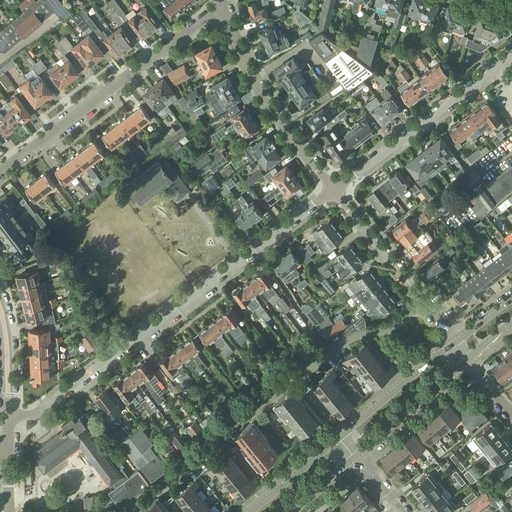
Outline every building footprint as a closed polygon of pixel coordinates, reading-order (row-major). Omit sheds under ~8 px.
[(72,15),(58,0),(36,0),(36,1),(24,11),(23,11),(10,22),(2,29),(0,30),(0,49),(3,50),(5,52),(23,37),(23,38),(42,22),(42,21),(53,11),(62,22),(72,15)] [(24,11),(36,1),(35,0),(23,0),(18,5),(23,11),(24,11)] [(113,9),(123,22),(128,18),(114,0),(111,0),(108,2),(113,9)] [(160,0),(165,6),(163,8),(170,17),(175,13),(177,14),(181,11),(180,9),(181,8),(174,0),(160,0)] [(174,0),(181,8),(192,0),(174,0)] [(249,5),(251,13),(251,15),(252,19),(253,21),(268,16),(265,7),(269,6),(268,1),(276,0),(257,0),(258,3),(249,5)] [(300,0),(300,5),(299,10),(301,11),(302,5),(306,6),(307,0),(300,0)] [(322,31),(325,34),(327,35),(328,29),(335,0),(323,0),(317,27),(323,28),(322,30),(322,31)] [(366,1),(366,0),(353,0),(353,2),(350,12),(357,13),(360,4),(364,5),(365,0),(366,1)] [(371,0),(369,9),(375,10),(386,13),(388,7),(389,0),(371,0)] [(402,0),(389,0),(388,7),(399,10),(402,0)] [(413,0),(409,13),(420,17),(426,0),(424,0),(413,0)] [(438,4),(433,2),(432,0),(431,0),(428,0),(427,1),(426,0),(420,17),(419,21),(426,23),(428,19),(432,20),(438,4)] [(452,31),(460,10),(448,6),(442,22),(437,20),(433,33),(439,35),(441,27),(452,31)] [(286,13),(283,7),(271,12),(274,18),(286,13)] [(141,11),(137,14),(150,31),(151,30),(153,30),(156,28),(156,26),(158,24),(145,8),(141,11)] [(118,26),(123,22),(113,9),(109,12),(111,15),(111,16),(118,26)] [(373,19),(375,10),(369,9),(359,45),(355,57),(358,59),(368,67),(369,67),(375,47),(382,25),(375,23),(376,20),(373,19)] [(460,10),(452,31),(463,34),(465,31),(471,14),(460,10)] [(401,22),(403,13),(397,11),(392,26),(399,28),(401,22)] [(82,32),(88,27),(84,21),(77,13),(71,17),(82,32)] [(141,37),(142,36),(145,37),(148,34),(148,32),(150,31),(137,14),(128,21),(141,37)] [(310,22),(307,17),(306,15),(297,19),(300,26),(310,22)] [(89,17),(84,21),(88,27),(98,41),(102,38),(116,56),(118,54),(120,55),(123,52),(123,51),(125,49),(115,37),(112,33),(107,36),(104,33),(102,34),(89,17)] [(487,35),(492,22),(483,18),(480,19),(475,35),(473,40),(467,38),(465,44),(466,44),(465,46),(481,52),(481,51),(487,35)] [(487,35),(481,51),(502,35),(506,37),(508,36),(510,31),(509,28),(492,22),(487,35)] [(260,38),(262,39),(264,43),(281,35),(279,31),(276,32),(273,25),(259,32),(258,34),(260,38)] [(116,30),(112,33),(115,37),(125,49),(127,48),(129,48),(131,46),(131,44),(133,43),(120,27),(116,30)] [(338,44),(342,31),(333,29),(333,30),(328,29),(327,35),(330,38),(338,44)] [(309,31),(295,41),(298,45),(312,36),(309,31)] [(330,38),(327,35),(325,34),(322,31),(316,34),(309,38),(312,42),(326,60),(343,47),(338,44),(330,38)] [(284,50),(292,47),(286,33),(281,35),(264,43),(266,48),(265,50),(266,53),(269,54),(269,55),(283,49),(284,50)] [(88,35),(79,41),(84,48),(94,60),(95,59),(97,60),(101,57),(101,55),(102,54),(88,35)] [(68,51),(72,48),(71,47),(72,47),(72,46),(65,37),(60,41),(68,51)] [(63,55),(68,51),(60,41),(55,44),(63,55)] [(71,47),(72,48),(86,67),(87,65),(89,66),(93,63),(93,61),(94,60),(84,48),(79,41),(72,46),(72,47),(71,47)] [(355,57),(359,45),(349,43),(347,51),(353,55),(355,57)] [(200,64),(202,64),(217,56),(214,51),(215,50),(213,47),(212,47),(211,45),(196,53),(197,53),(193,55),(198,66),(200,64)] [(32,46),(27,50),(32,57),(37,53),(32,46)] [(326,60),(337,75),(358,59),(355,57),(353,55),(347,51),(346,49),(343,47),(326,60)] [(410,48),(402,54),(408,62),(416,57),(410,48)] [(419,58),(425,66),(429,63),(423,55),(419,58)] [(29,56),(25,60),(31,67),(35,64),(29,56)] [(56,64),(68,80),(77,73),(65,56),(61,59),(64,63),(59,67),(57,63),(56,64)] [(222,67),(221,66),(222,64),(221,61),(219,61),(217,56),(202,64),(207,75),(222,67)] [(282,79),(297,68),(299,66),(293,57),(274,70),(281,80),(282,79)] [(0,67),(5,74),(10,70),(8,67),(14,62),(11,58),(0,65),(0,67)] [(422,69),(425,66),(419,58),(415,61),(422,69)] [(337,75),(333,80),(335,83),(326,90),(327,92),(317,99),(321,104),(348,89),(362,79),(369,73),(373,70),(369,67),(368,67),(358,59),(337,75)] [(40,69),(42,72),(47,68),(41,60),(36,64),(37,66),(39,65),(41,68),(40,69)] [(167,74),(170,79),(187,71),(185,67),(182,66),(173,70),(167,62),(162,66),(167,74)] [(429,71),(439,83),(448,76),(439,63),(429,71)] [(33,69),(37,75),(42,72),(40,69),(37,66),(36,64),(35,64),(31,67),(33,69)] [(59,87),(68,80),(56,64),(51,68),(47,70),(59,87)] [(12,84),(5,74),(0,67),(0,81),(5,89),(12,84)] [(318,77),(311,68),(306,72),(306,71),(301,74),(297,68),(282,79),(290,90),(310,76),(312,81),(318,77)] [(400,72),(406,80),(410,77),(404,69),(400,72)] [(170,79),(175,85),(189,78),(190,75),(187,71),(170,79)] [(429,90),(439,83),(429,71),(420,78),(429,90)] [(399,89),(410,105),(420,98),(410,85),(408,83),(408,82),(406,80),(400,72),(396,75),(403,83),(398,87),(399,89)] [(388,84),(383,78),(378,73),(374,76),(382,88),(388,84)] [(410,85),(420,98),(429,90),(420,78),(417,75),(408,82),(408,83),(410,85)] [(38,76),(30,82),(43,99),(51,93),(38,76)] [(301,106),(316,96),(308,84),(312,81),(310,76),(290,90),(301,106)] [(214,99),(219,96),(232,89),(233,88),(227,78),(213,86),(216,92),(211,94),(214,99)] [(153,86),(168,105),(177,98),(163,79),(153,86)] [(362,79),(348,89),(354,97),(359,93),(357,90),(366,84),(362,79)] [(34,105),(43,99),(30,82),(22,89),(34,105)] [(167,106),(168,105),(153,86),(144,93),(154,107),(158,112),(167,105),(167,106)] [(213,106),(218,115),(226,110),(225,106),(239,98),(233,88),(232,89),(219,96),(214,99),(206,103),(209,108),(213,106)] [(183,96),(194,111),(205,104),(201,95),(199,96),(196,89),(183,95),(183,96)] [(386,99),(380,103),(391,117),(393,116),(394,117),(397,115),(397,113),(401,110),(386,90),(381,94),(386,99)] [(21,122),(29,115),(20,103),(21,102),(15,94),(9,99),(10,100),(7,103),(12,109),(21,122)] [(195,113),(194,111),(183,96),(178,100),(189,116),(195,113)] [(382,125),(386,121),(388,122),(391,119),(391,118),(391,117),(380,103),(376,107),(371,101),(367,105),(382,125)] [(487,102),(477,109),(487,121),(487,122),(492,129),(497,135),(497,136),(500,139),(501,139),(502,138),(505,136),(501,132),(506,128),(487,102)] [(21,122),(12,109),(7,103),(3,105),(7,111),(3,115),(12,128),(21,122)] [(131,114),(141,126),(150,119),(141,107),(131,114)] [(214,143),(226,135),(236,128),(252,118),(250,114),(250,112),(248,108),(246,108),(245,107),(232,116),(235,121),(226,127),(224,125),(209,135),(214,143)] [(326,124),(336,116),(337,116),(336,114),(333,117),(331,116),(325,108),(323,109),(322,109),(308,120),(315,129),(325,122),(326,124)] [(343,117),(347,114),(349,112),(347,108),(344,110),(340,113),(343,117)] [(468,116),(478,128),(481,133),(487,128),(489,131),(492,129),(487,122),(487,121),(477,109),(468,116)] [(0,128),(5,134),(12,128),(3,115),(0,111),(0,128)] [(131,133),(141,126),(131,114),(122,121),(131,133)] [(332,125),(339,120),(336,116),(326,124),(328,126),(331,124),(332,125)] [(468,116),(458,123),(468,136),(468,135),(474,142),(477,140),(475,138),(481,133),(478,128),(468,116)] [(241,131),(246,137),(242,139),(245,144),(254,138),(251,134),(259,128),(259,127),(259,125),(257,122),(255,121),(252,118),(236,128),(239,132),(241,131)] [(352,129),(362,141),(375,131),(374,131),(369,124),(370,123),(366,118),(352,129)] [(112,128),(122,141),(131,133),(122,121),(112,128)] [(453,143),(457,149),(461,146),(459,143),(468,136),(458,123),(449,130),(456,140),(453,143)] [(167,133),(171,138),(175,143),(177,141),(187,133),(182,126),(176,131),(172,127),(166,132),(167,133)] [(112,148),(122,141),(112,128),(103,136),(112,148)] [(348,151),(342,143),(331,129),(321,137),(338,159),(348,151)] [(348,151),(362,141),(352,129),(345,134),(348,138),(342,143),(348,151)] [(154,144),(157,148),(171,138),(167,133),(154,144)] [(495,143),(500,139),(497,136),(497,135),(492,139),(495,143)] [(255,159),(259,157),(273,147),(270,143),(270,141),(268,138),(266,138),(265,137),(252,147),(249,150),(255,159)] [(433,144),(431,145),(444,161),(447,159),(451,164),(456,159),(440,138),(438,140),(435,140),(433,141),(433,144)] [(495,143),(498,147),(505,141),(502,138),(501,139),(500,139),(495,143)] [(186,153),(177,141),(175,143),(172,145),(181,156),(186,153)] [(85,149),(94,161),(103,154),(94,142),(85,149)] [(150,154),(157,148),(154,144),(147,149),(150,154)] [(424,150),(423,151),(439,172),(447,165),(444,161),(431,145),(430,146),(427,146),(424,148),(424,150)] [(227,159),(218,147),(212,152),(211,151),(191,165),(197,173),(196,174),(198,178),(211,168),(213,171),(217,168),(217,167),(227,159)] [(280,157),(280,156),(280,154),(278,151),(276,151),(273,147),(259,157),(262,160),(259,163),(263,168),(266,166),(267,167),(280,157)] [(84,169),(94,161),(85,149),(75,156),(84,169)] [(471,163),(483,154),(480,151),(479,149),(467,158),(471,163)] [(427,174),(430,178),(439,172),(423,151),(421,150),(417,153),(417,155),(415,157),(427,174)] [(133,156),(137,161),(147,154),(145,151),(142,153),(140,151),(133,156)] [(75,156),(65,164),(75,176),(84,169),(75,156)] [(130,166),(137,161),(133,156),(127,162),(130,166)] [(417,179),(416,179),(421,186),(430,178),(427,174),(415,157),(414,158),(412,157),(409,159),(409,162),(406,164),(417,179)] [(162,166),(158,161),(128,184),(131,188),(126,192),(134,202),(139,198),(142,202),(165,184),(177,200),(185,193),(189,190),(167,162),(162,166)] [(246,166),(249,170),(255,165),(252,162),(246,166)] [(56,171),(65,183),(75,176),(65,164),(56,171)] [(275,179),(280,186),(294,176),(293,175),(294,172),(292,170),(289,169),(286,165),(278,172),(275,167),(264,175),(270,183),(275,179)] [(511,165),(485,186),(498,202),(511,190),(511,165)] [(462,167),(453,174),(460,182),(468,176),(462,167)] [(243,181),(248,187),(264,175),(259,169),(243,181)] [(389,175),(389,176),(402,193),(406,190),(406,191),(411,187),(415,192),(414,193),(416,196),(421,192),(420,190),(411,179),(407,182),(399,172),(397,173),(396,172),(390,176),(389,175)] [(106,178),(110,183),(117,178),(113,173),(106,178)] [(36,181),(45,194),(55,186),(45,174),(36,181)] [(202,182),(209,193),(213,190),(217,187),(220,186),(212,175),(202,182)] [(259,201),(267,212),(273,220),(279,216),(272,208),(268,201),(283,190),(287,196),(288,195),(290,195),(293,193),(293,191),(301,185),(300,184),(301,182),(299,180),(296,179),(294,176),(280,186),(259,201)] [(398,196),(402,193),(389,176),(381,182),(393,197),(396,194),(398,196)] [(231,177),(224,182),(229,189),(236,184),(231,177)] [(103,188),(110,183),(106,178),(99,183),(103,188)] [(456,178),(451,182),(454,187),(460,182),(456,178)] [(35,201),(45,194),(36,181),(26,189),(35,201)] [(220,186),(217,187),(224,196),(230,191),(229,189),(224,182),(220,186)] [(389,200),(393,197),(381,182),(373,187),(373,188),(386,204),(390,202),(389,200)] [(472,208),(479,218),(489,210),(488,210),(496,203),(481,184),(473,190),(474,191),(469,195),(476,204),(472,208)] [(382,207),(386,204),(373,188),(373,187),(372,188),(373,189),(367,194),(369,196),(367,197),(379,212),(383,209),(382,207)] [(420,190),(421,192),(427,200),(431,197),(424,187),(420,190)] [(88,194),(92,199),(100,193),(96,188),(88,194)] [(209,193),(215,201),(219,198),(213,190),(209,193)] [(448,201),(456,195),(453,190),(444,196),(448,201)] [(85,204),(92,199),(88,194),(82,199),(85,204)] [(511,194),(502,202),(506,207),(511,202),(511,194)] [(237,199),(254,221),(262,215),(253,202),(249,205),(242,196),(237,199)] [(5,198),(0,201),(0,232),(11,247),(9,249),(17,260),(30,250),(38,260),(46,254),(32,234),(31,235),(10,208),(12,207),(5,198)] [(245,228),(254,221),(237,199),(233,203),(240,212),(236,215),(238,219),(235,221),(240,228),(243,225),(245,228)] [(27,201),(22,205),(27,211),(32,207),(27,201)] [(421,220),(426,216),(433,210),(430,207),(414,220),(411,222),(408,218),(393,229),(400,237),(417,224),(421,220)] [(497,207),(491,212),(494,217),(501,212),(497,207)] [(60,215),(64,219),(72,213),(68,208),(60,215)] [(394,214),(386,221),(390,226),(398,219),(394,214)] [(57,225),(64,219),(60,215),(54,220),(57,225)] [(41,216),(36,220),(41,226),(46,223),(41,216)] [(317,245),(336,229),(330,220),(317,230),(321,236),(316,240),(317,241),(315,243),(317,245)] [(474,226),(478,231),(484,225),(481,221),(474,226)] [(406,245),(418,236),(414,232),(420,227),(417,224),(400,237),(406,245)] [(454,238),(450,233),(452,232),(447,225),(442,228),(447,235),(446,240),(448,243),(454,238)] [(331,247),(343,237),(336,229),(317,245),(318,246),(320,245),(321,247),(326,253),(332,248),(331,247)] [(429,239),(426,235),(423,231),(418,236),(406,245),(412,252),(429,239)] [(412,252),(418,261),(424,256),(427,260),(439,250),(437,248),(429,239),(412,252)] [(445,242),(437,248),(439,250),(446,244),(445,242)] [(511,268),(511,267),(511,249),(507,243),(498,250),(502,255),(511,268)] [(331,260),(338,268),(356,253),(349,245),(337,254),(334,250),(327,256),(331,260)] [(301,257),(307,252),(304,248),(302,246),(296,250),(301,257)] [(448,251),(443,255),(445,259),(455,251),(452,248),(448,251)] [(281,257),(297,278),(299,276),(298,275),(299,273),(294,268),(300,263),(290,251),(281,257)] [(37,261),(40,267),(61,258),(59,252),(37,261)] [(363,262),(356,253),(338,268),(340,269),(338,271),(343,278),(363,262)] [(443,255),(425,269),(432,278),(445,267),(442,264),(447,260),(445,259),(443,255)] [(493,261),(503,274),(511,268),(502,255),(493,261)] [(296,279),(297,278),(281,257),(273,264),(282,277),(288,273),(292,278),(294,277),(296,279)] [(495,281),(503,274),(493,261),(485,268),(495,281)] [(477,274),(487,287),(495,281),(485,268),(477,274)] [(280,299),(270,285),(274,282),(265,270),(257,276),(266,288),(276,302),(285,314),(291,310),(282,298),(280,299)] [(356,278),(348,285),(355,294),(356,294),(376,278),(369,270),(357,279),(356,278)] [(20,287),(38,283),(37,277),(39,276),(38,271),(30,273),(30,272),(27,272),(24,273),(22,274),(22,275),(17,276),(20,287)] [(478,294),(487,287),(477,274),(468,281),(478,294)] [(257,276),(249,282),(258,294),(262,291),(268,299),(272,305),(276,302),(266,288),(257,276)] [(355,301),(359,298),(362,302),(370,296),(383,286),(376,278),(356,294),(355,294),(356,294),(352,297),(355,301)] [(300,283),(303,287),(306,291),(311,288),(304,279),(300,283)] [(21,293),(23,298),(41,294),(46,292),(43,281),(38,283),(20,287),(21,293)] [(469,301),(478,294),(468,281),(459,288),(460,289),(453,295),(452,294),(454,299),(457,303),(461,306),(468,300),(469,301)] [(271,319),(254,296),(258,294),(249,282),(241,288),(250,300),(262,316),(263,316),(267,322),(271,319)] [(335,289),(330,283),(326,287),(331,293),(335,289)] [(369,310),(389,294),(383,286),(370,296),(362,302),(362,303),(367,309),(368,310),(369,310)] [(262,316),(250,300),(241,288),(233,294),(242,306),(246,302),(258,319),(262,316)] [(44,305),(48,304),(47,300),(48,300),(46,292),(41,294),(23,298),(23,301),(26,309),(44,305)] [(373,313),(380,307),(384,312),(396,303),(389,294),(369,310),(368,310),(366,312),(369,316),(373,312),(373,313)] [(48,304),(44,305),(26,309),(29,321),(42,317),(43,323),(55,321),(55,320),(51,307),(50,304),(48,304)] [(302,308),(306,314),(312,309),(309,306),(305,305),(302,308)] [(306,314),(316,326),(317,325),(325,319),(315,307),(312,309),(306,314)] [(244,342),(249,339),(236,323),(240,320),(231,308),(223,314),(232,326),(244,342)] [(244,342),(232,326),(223,314),(215,320),(223,332),(228,329),(240,345),(244,342)] [(333,323),(328,316),(325,319),(317,325),(316,326),(314,328),(318,332),(322,330),(328,327),(333,323)] [(362,329),(366,328),(364,319),(362,316),(340,333),(343,336),(346,335),(350,333),(354,331),(358,330),(362,329)] [(328,329),(322,332),(329,340),(347,326),(342,319),(337,323),(337,322),(328,329)] [(228,355),(233,351),(220,335),(223,332),(215,320),(207,326),(216,338),(228,355)] [(228,355),(216,338),(207,326),(199,333),(207,344),(212,341),(225,358),(228,355)] [(79,332),(83,337),(87,334),(84,329),(79,332)] [(50,342),(49,330),(30,331),(30,343),(31,343),(50,342)] [(83,337),(81,339),(90,352),(100,345),(90,332),(87,334),(83,337)] [(203,371),(207,367),(196,353),(199,350),(191,339),(183,345),(192,356),(203,371)] [(59,353),(58,342),(55,341),(50,342),(31,343),(30,343),(31,355),(50,354),(55,353),(59,353)] [(498,376),(511,364),(511,348),(508,344),(504,348),(510,355),(493,369),(498,376)] [(203,371),(192,356),(183,345),(175,351),(184,362),(188,359),(199,374),(203,371)] [(349,357),(353,362),(355,365),(370,353),(364,345),(349,357)] [(180,365),(184,362),(175,351),(168,357),(184,377),(183,378),(187,382),(192,379),(188,374),(187,375),(180,365)] [(31,356),(32,366),(51,365),(56,365),(56,364),(64,364),(64,360),(56,361),(55,353),(50,354),(31,355),(31,356)] [(370,353),(355,365),(362,372),(377,360),(370,353)] [(183,378),(184,377),(168,357),(160,363),(173,380),(177,377),(181,383),(186,390),(191,387),(187,382),(183,378)] [(368,381),(383,369),(377,360),(362,372),(368,381)] [(155,372),(146,361),(142,363),(141,363),(138,365),(138,367),(147,378),(159,395),(163,393),(156,384),(159,381),(153,373),(155,372)] [(51,365),(32,366),(33,386),(41,385),(40,378),(52,377),(54,375),(54,371),(56,370),(56,368),(64,368),(64,364),(56,364),(56,365),(51,365)] [(511,364),(498,376),(503,383),(511,375),(511,364)] [(159,395),(147,378),(138,367),(130,373),(139,384),(143,381),(147,386),(146,387),(159,404),(163,402),(159,395)] [(390,377),(386,372),(383,369),(368,381),(375,389),(390,377)] [(134,388),(139,384),(130,373),(123,379),(122,379),(140,402),(143,399),(139,393),(138,393),(134,388)] [(312,386),(319,394),(334,382),(331,379),(327,374),(326,375),(320,380),(318,382),(312,386)] [(122,379),(120,379),(118,381),(118,382),(114,385),(118,390),(117,392),(120,395),(121,395),(122,396),(121,397),(127,406),(133,401),(136,405),(137,406),(139,406),(143,411),(145,410),(139,402),(140,402),(122,379)] [(325,402),(340,390),(334,382),(319,394),(325,402)] [(310,428),(314,425),(319,421),(318,421),(293,389),(284,397),(275,404),(301,435),(310,428)] [(331,410),(347,398),(340,390),(325,402),(331,410)] [(124,415),(128,412),(123,405),(119,408),(112,399),(115,397),(112,392),(109,395),(106,391),(96,398),(106,411),(105,412),(108,416),(113,412),(116,416),(121,412),(124,415)] [(331,410),(334,414),(338,419),(353,406),(347,398),(331,410)] [(441,410),(453,425),(461,418),(460,416),(464,412),(460,407),(456,411),(449,403),(441,410)] [(460,416),(461,418),(470,429),(486,416),(475,403),(464,412),(460,416)] [(445,431),(453,425),(441,410),(433,416),(445,431)] [(76,420),(73,417),(63,424),(66,428),(59,434),(58,433),(44,444),(39,449),(43,454),(35,460),(44,473),(80,446),(110,485),(113,484),(115,487),(108,492),(121,508),(151,485),(139,469),(129,476),(122,468),(119,470),(116,467),(122,462),(117,457),(118,456),(105,438),(104,439),(99,433),(98,434),(89,424),(90,423),(91,422),(91,421),(92,420),(92,419),(91,418),(91,417),(90,416),(90,415),(89,415),(88,414),(87,414),(86,414),(85,414),(84,414),(83,414),(83,415),(76,420)] [(214,429),(219,425),(219,424),(212,415),(206,419),(214,429)] [(425,422),(437,438),(445,431),(433,416),(425,422)] [(197,442),(206,435),(196,422),(187,429),(197,442)] [(261,468),(265,464),(269,461),(278,454),(252,422),(235,436),(260,467),(261,468)] [(429,444),(437,438),(425,422),(417,429),(429,444)] [(472,439),(479,448),(500,431),(495,426),(494,427),(491,423),(472,439)] [(120,444),(126,439),(118,427),(111,433),(120,444)] [(126,439),(120,444),(138,467),(139,467),(151,482),(171,467),(141,427),(126,439)] [(503,437),(504,436),(500,431),(479,448),(486,456),(505,440),(503,437)] [(405,439),(417,454),(426,447),(413,432),(405,439)] [(188,448),(179,436),(172,441),(182,453),(188,448)] [(409,460),(417,454),(405,439),(397,445),(409,460)] [(506,441),(487,457),(494,466),(511,451),(511,448),(510,446),(511,446),(507,440),(506,441)] [(170,461),(178,455),(169,444),(161,450),(170,461)] [(389,452),(401,467),(409,460),(397,445),(389,452)] [(439,456),(446,451),(442,447),(436,452),(439,456)] [(383,461),(393,474),(398,470),(401,467),(389,452),(381,459),(383,461)] [(451,456),(457,463),(461,460),(455,453),(451,456)] [(219,474),(234,462),(228,454),(223,459),(220,460),(213,467),(217,472),(219,474)] [(433,464),(437,461),(432,455),(428,459),(432,465),(433,464)] [(504,479),(511,472),(511,460),(498,471),(504,479)] [(433,464),(438,470),(442,467),(437,461),(433,464)] [(234,462),(219,474),(225,482),(240,470),(234,462)] [(458,465),(463,471),(467,468),(462,462),(458,465)] [(232,490),(247,478),(240,470),(225,482),(232,490)] [(472,484),(477,480),(469,470),(464,474),(472,484)] [(452,474),(457,480),(461,477),(456,471),(452,474)] [(414,492),(418,497),(436,482),(429,473),(412,488),(415,492),(414,492)] [(461,477),(457,480),(462,485),(466,482),(461,477)] [(254,487),(250,482),(247,478),(232,490),(238,499),(254,487)] [(445,489),(438,481),(418,497),(422,503),(423,502),(426,505),(445,489)] [(197,492),(195,489),(191,484),(183,491),(181,493),(176,497),(182,504),(197,492)] [(486,485),(479,490),(483,495),(486,492),(487,493),(490,490),(486,485)] [(358,487),(350,493),(362,508),(366,505),(370,502),(358,487)] [(197,492),(182,504),(187,511),(188,511),(203,500),(197,492)] [(427,509),(429,511),(434,511),(450,499),(448,500),(442,492),(426,505),(428,508),(427,509)] [(473,492),(463,499),(467,504),(477,496),(473,492)] [(352,511),(357,511),(362,508),(350,493),(342,499),(352,511)] [(469,505),(473,510),(474,511),(477,511),(492,501),(485,493),(469,505)] [(499,509),(504,504),(498,496),(489,503),(495,511),(498,508),(499,509)] [(83,497),(84,508),(93,508),(92,497),(83,497)] [(110,498),(97,508),(99,511),(104,511),(115,504),(110,498)] [(334,506),(338,511),(352,511),(342,499),(334,506)] [(450,499),(434,511),(452,511),(457,508),(450,499)] [(166,511),(156,500),(147,506),(140,511),(166,511)] [(205,511),(210,508),(203,500),(188,511),(205,511)]
